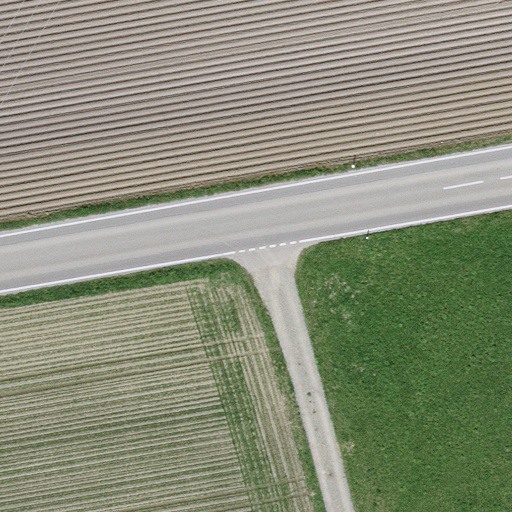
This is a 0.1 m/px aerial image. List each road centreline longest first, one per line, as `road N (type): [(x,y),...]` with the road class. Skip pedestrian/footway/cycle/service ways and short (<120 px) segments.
road 1 (tertiary): [(0,275),(511,184)]
road 2 (track): [(265,230),(338,511)]
